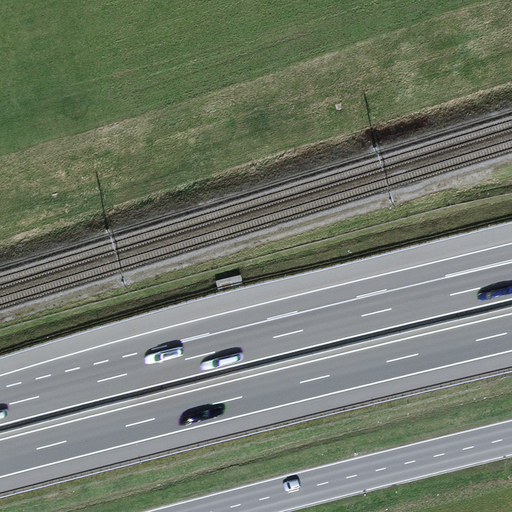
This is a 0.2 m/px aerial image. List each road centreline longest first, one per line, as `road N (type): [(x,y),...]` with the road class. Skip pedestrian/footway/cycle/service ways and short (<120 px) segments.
road 1 (motorway): [(0,459),(511,332)]
road 2 (motorway): [(511,267),(158,364)]
road 3 (motorway): [(511,279),(158,364)]
road 4 (tertiary): [(511,437),(213,511)]
road 5 (motorway): [(158,364),(0,405)]
